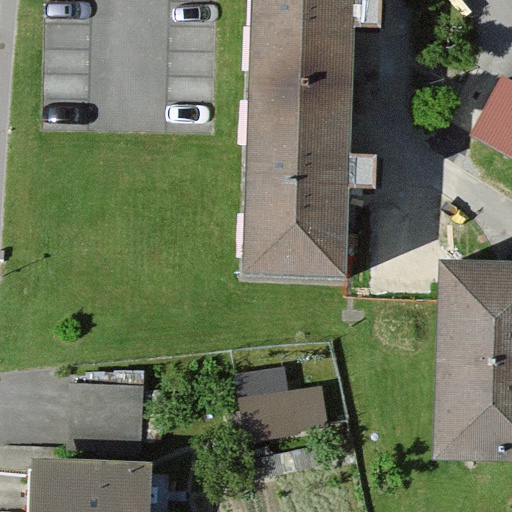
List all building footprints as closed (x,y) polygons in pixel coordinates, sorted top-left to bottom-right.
[(352,0),(252,0),(244,286),(344,290),(352,0)] [(511,86),(499,80),(468,137),(511,161),(511,86)] [(511,263),(449,260),(439,452),(511,455),(511,263)] [(326,421),(323,370),(242,374),(245,425),(326,421)] [(170,511),(171,467),(24,465),(23,511),(170,511)]
